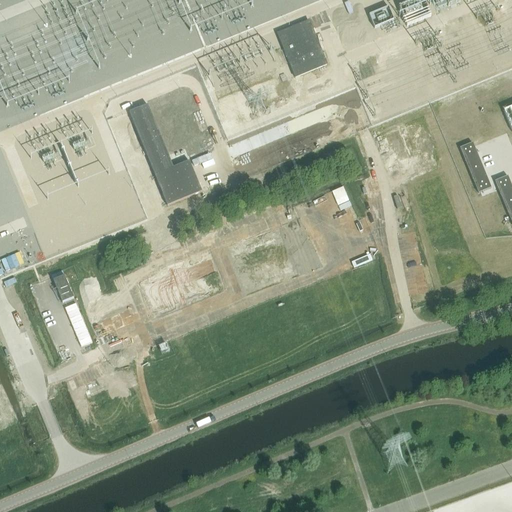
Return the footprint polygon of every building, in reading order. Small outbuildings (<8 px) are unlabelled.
[(439,9),(459,5),(458,0),(423,0),(403,4),(405,17),(412,16),(413,23),(441,18),(439,9)] [(371,15),(376,29),(401,20),(397,6),(371,15)] [(282,47),(295,78),(327,65),(309,23),(309,22),(277,35),(282,47)] [(147,105),(129,113),(167,207),(202,193),(189,162),(173,168),(147,105)] [(472,145),(460,150),(478,194),(490,189),(472,145)] [(0,173),(14,168),(9,155),(0,157),(0,173)] [(511,188),(507,177),(495,182),(511,223),(511,188)] [(64,277),(54,281),(63,303),(73,299),(64,277)]
